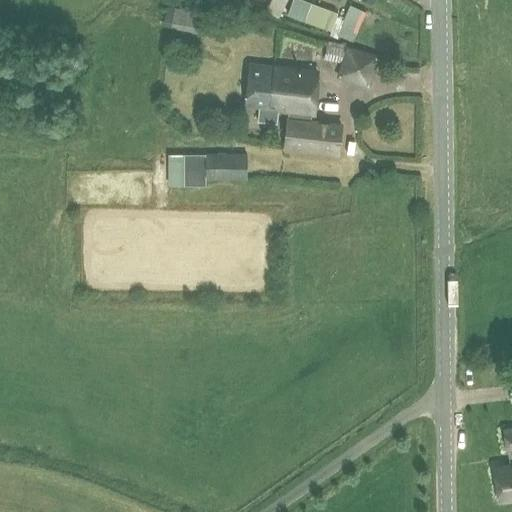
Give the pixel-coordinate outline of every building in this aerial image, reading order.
[(271,0),(265,11),(277,18),(287,0),(271,0)] [(354,42),(366,11),(350,5),(338,36),(354,42)] [(171,29),(203,33),(206,13),(166,7),(163,26),(172,27),(171,29)] [(342,64),(347,47),(328,42),(323,58),(342,64)] [(341,75),(368,84),(376,59),(349,50),(341,75)] [(277,120),(278,111),(313,115),(318,71),(250,64),(245,107),(263,109),(262,119),(277,120)] [(288,119),(285,149),(338,155),(341,125),(288,119)] [(248,180),(248,154),(186,153),(186,183),(206,183),(206,180),(248,180)] [(511,429),(505,431),(508,452),(509,452),(511,464),(494,467),(500,501),(511,499),(511,429)]
